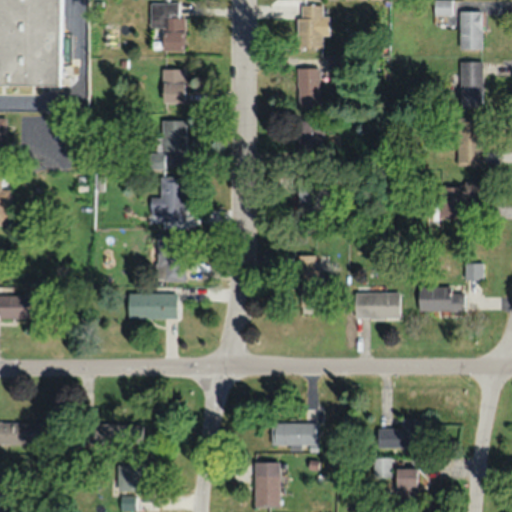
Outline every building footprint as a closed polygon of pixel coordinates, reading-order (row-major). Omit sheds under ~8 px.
[(0,0),(0,83),(59,84),(60,0),(0,0)] [(450,14),(450,0),(436,0),(436,14),(450,14)] [(181,2),(154,2),(154,50),(184,50),(184,17),(181,17),(181,2)] [(297,47),(322,47),(322,4),(297,4),(297,47)] [(459,48),(481,48),(481,11),(459,11),(459,48)] [(482,60),(459,60),(459,106),(482,106),(482,60)] [(296,66),(296,105),(319,105),(319,66),(296,66)] [(161,101),(184,101),(184,67),(161,67),(161,101)] [(457,164),(481,164),(481,117),(457,117),(457,164)] [(185,119),(161,119),(161,149),(185,149),(185,119)] [(323,119),(297,119),(297,151),(323,151),(323,119)] [(150,196),(150,215),(159,215),(159,220),(184,220),(184,175),(160,175),(160,196),(150,196)] [(297,215),(319,215),(319,182),(297,182),(297,215)] [(439,182),(439,218),(468,218),(468,198),(480,198),(480,183),(439,182)] [(0,224),(9,224),(9,188),(0,188),(0,224)] [(156,232),(157,280),(185,279),(184,232),(156,232)] [(299,306),(323,306),(323,268),(315,268),(315,254),(299,254),(299,306)] [(464,262),(464,278),(483,278),(483,262),(464,262)] [(417,287),(417,310),(464,310),(464,287),(417,287)] [(399,291),(352,291),(352,316),(399,316),(399,291)] [(176,292),(127,292),(127,317),(176,317),(176,292)] [(0,317),(27,318),(28,295),(0,294),(0,317)] [(400,427),(377,427),(377,446),(422,446),(422,417),(400,417),(400,427)] [(0,442),(41,443),(41,421),(0,420),(0,442)] [(143,422),(78,422),(78,443),(143,443),(143,422)] [(271,445),(318,445),(318,422),(271,422),(271,445)] [(373,476),(390,476),(390,457),(373,457),(373,476)] [(254,506),(280,506),(280,461),(254,461),(254,506)] [(144,464),(118,464),(118,489),(144,489),(144,464)] [(418,500),(418,467),(395,467),(395,500),(418,500)] [(135,510),(135,496),(120,496),(120,510),(135,510)]
